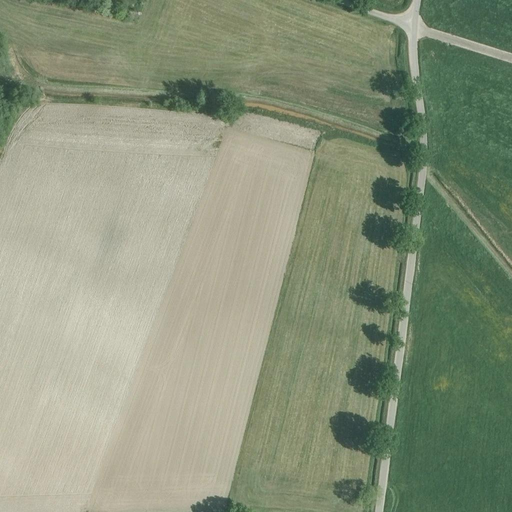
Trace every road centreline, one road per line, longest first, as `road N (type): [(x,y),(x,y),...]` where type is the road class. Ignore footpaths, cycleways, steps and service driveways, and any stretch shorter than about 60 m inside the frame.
road 1 (unclassified): [(377,511),(423,169),(414,26)]
road 2 (track): [(511,275),(423,169)]
